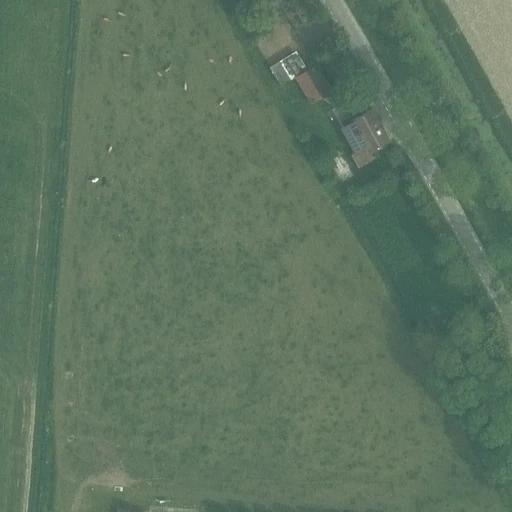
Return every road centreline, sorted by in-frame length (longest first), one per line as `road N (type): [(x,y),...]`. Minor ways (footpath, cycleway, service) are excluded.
road 1 (unclassified): [(511,318),(331,0)]
road 2 (track): [(511,147),(429,0)]
